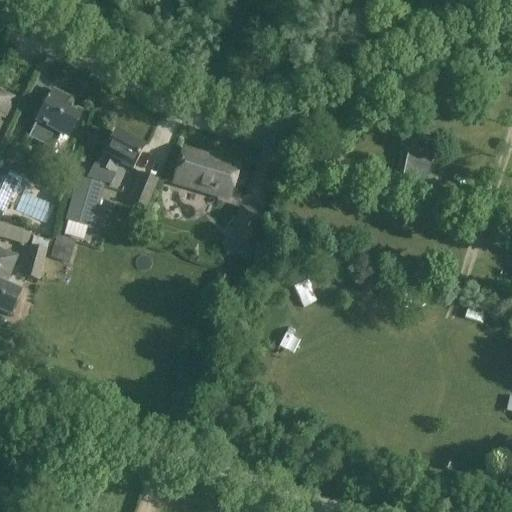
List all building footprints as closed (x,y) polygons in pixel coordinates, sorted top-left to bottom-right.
[(53,91),(28,138),(59,155),(80,115),(64,107),(68,99),(53,91)] [(0,126),(1,124),(0,123),(0,118),(3,120),(8,108),(7,108),(11,99),(0,94),(0,126)] [(143,150),(115,134),(98,166),(112,174),(117,165),(131,172),(143,150)] [(432,155),(408,149),(402,177),(426,182),(432,155)] [(239,168),(182,151),(172,184),(198,192),(199,189),(230,198),(239,168)] [(19,181),(0,172),(0,212),(5,214),(19,181)] [(158,182),(139,174),(127,203),(145,211),(158,182)] [(76,176),(64,219),(89,225),(101,183),(76,176)] [(266,215),(240,206),(226,248),(252,256),(266,215)] [(0,224),(0,238),(20,244),(24,231),(0,224)] [(75,242),(55,237),(49,259),(69,264),(75,242)] [(46,252),(29,247),(20,278),(38,283),(46,252)] [(16,258),(0,251),(0,313),(10,318),(20,294),(4,287),(16,258)] [(229,279),(218,275),(213,288),(224,293),(229,279)] [(471,322),(467,342),(489,346),(493,327),(471,322)] [(511,437),(503,444),(506,453),(511,454),(511,437)]
